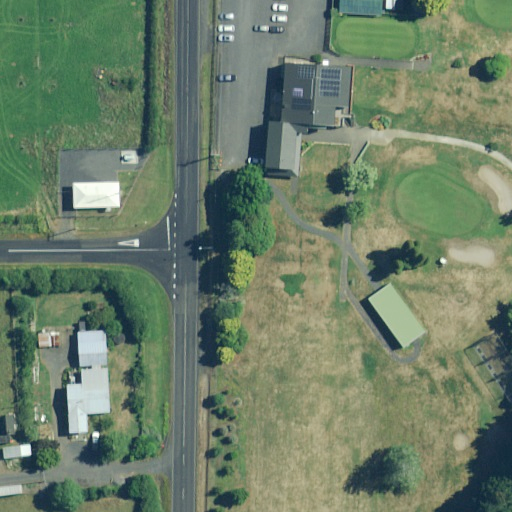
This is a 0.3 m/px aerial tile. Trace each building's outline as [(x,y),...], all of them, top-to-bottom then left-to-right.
[(373,0),(336,0),(336,7),(374,8),(373,0)] [(347,120),(353,57),(283,50),(277,113),(347,120)] [(91,159),(77,159),(77,173),(91,173),(91,159)] [(123,205),(123,183),(77,184),(78,207),(123,205)] [(110,365),(108,331),(80,333),(82,366),(110,365)] [(76,333),(60,333),(59,348),(76,349),(76,333)] [(53,347),(53,334),(41,334),(41,347),(53,347)] [(113,413),(112,370),(84,371),(85,385),(70,385),(71,433),(90,433),(89,414),(113,413)] [(24,458),(24,447),(5,448),(6,459),(24,458)]
